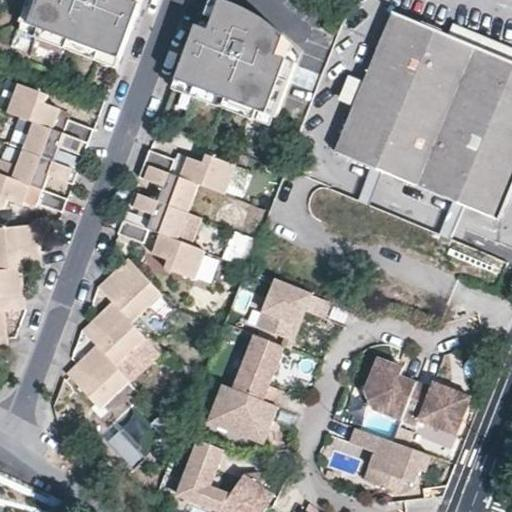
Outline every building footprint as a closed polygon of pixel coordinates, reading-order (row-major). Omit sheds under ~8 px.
[(31,0),(23,22),(25,23),(37,27),(42,29),(72,41),(103,53),(123,61),(144,5),(132,0),(31,0)] [(280,30),(246,8),(226,0),(224,0),(223,5),(218,19),(224,22),(219,33),(213,31),(200,26),(179,82),(198,89),(228,101),(260,113),(264,114),(276,119),(279,120),(303,56),(280,30)] [(223,5),(215,2),(210,16),(218,19),(223,5)] [(336,150),(421,186),(432,190),(499,219),(511,187),(511,61),(472,44),(395,12),(336,150)] [(219,33),(224,22),(218,19),(216,25),(213,31),(219,33)] [(37,27),(25,23),(22,31),(34,36),(37,27)] [(72,41),(42,29),(39,38),(45,40),(69,49),(72,41)] [(103,53),(72,41),(69,49),(100,61),(103,53)] [(123,61),(103,53),(100,61),(119,69),(123,61)] [(52,92),(22,80),(11,110),(43,122),(57,127),(65,106),(56,102),(49,100),(52,92)] [(198,89),(179,82),(176,90),(195,97),(198,89)] [(228,101),(198,89),(195,97),(225,109),(228,101)] [(260,113),(228,101),(225,109),(257,121),(260,113)] [(276,119),(264,114),(261,123),(263,123),(273,127),(273,126),(276,119)] [(98,126),(72,116),(67,131),(92,140),(98,126)] [(57,127),(43,122),(32,150),(56,159),(61,145),(87,155),(89,148),(92,140),(67,131),(57,127)] [(179,157),(154,147),(149,162),(174,171),(179,157)] [(56,159),(32,150),(22,178),(37,183),(46,187),(50,175),(75,185),(78,178),(81,169),(56,159)] [(242,163),(212,152),(209,160),(201,157),(192,154),(184,176),(198,181),(231,193),(242,163)] [(174,171),(149,162),(144,173),(143,176),(168,186),(163,200),(187,209),(198,181),(184,176),(174,171)] [(22,178),(0,169),(0,206),(8,209),(12,201),(28,207),(37,183),(22,178)] [(421,186),(408,218),(419,222),(432,190),(421,186)] [(71,196),(46,187),(40,202),(66,211),(68,205),(71,196)] [(511,187),(499,219),(510,223),(511,216),(511,187)] [(163,200),(137,191),(133,201),(132,205),(157,215),(152,228),(163,232),(190,242),(200,214),(187,209),(163,200)] [(147,242),(152,228),(127,218),(123,229),(121,233),(147,242)] [(419,222),(408,218),(401,232),(413,237),(419,222)] [(42,237),(41,223),(0,227),(0,267),(24,265),(45,263),(42,237)] [(248,264),(256,238),(233,230),(224,257),(248,264)] [(190,242),(163,232),(155,253),(171,259),(168,267),(193,277),(204,247),(190,242)] [(165,292),(131,255),(113,273),(101,285),(115,299),(136,321),(165,292)] [(25,276),(24,265),(0,267),(0,309),(7,309),(28,307),(25,276)] [(330,298),(275,276),(256,323),(286,335),(293,338),(305,307),(324,314),(330,298)] [(136,321),(115,299),(97,316),(84,328),(99,343),(133,378),(163,349),(149,335),(136,321)] [(10,344),(7,309),(0,309),(0,352),(11,351),(10,344)] [(283,342),(256,332),(235,386),(275,402),(281,386),(269,381),(284,343),(283,342)] [(290,345),(293,338),(286,335),(283,342),(284,343),(290,345)] [(133,378),(99,343),(75,367),(68,374),(102,409),(134,379),(133,378)] [(404,364),(378,354),(365,388),(374,405),(402,416),(417,379),(401,372),(404,364)] [(432,384),(417,379),(402,416),(401,419),(418,425),(421,416),(458,431),(473,394),(434,379),(432,384)] [(235,386),(233,385),(218,422),(242,432),(268,428),(278,403),(275,402),(235,386)] [(380,433),(356,424),(351,439),(375,448),(380,433)] [(268,428),(242,432),(264,440),(268,428)] [(128,467),(142,457),(121,429),(108,439),(128,467)] [(394,438),(380,433),(375,448),(365,475),(389,484),(393,471),(405,475),(416,479),(426,450),(394,438)] [(225,446),(200,436),(178,491),(221,508),(232,492),(210,483),(225,446)] [(259,511),(264,505),(260,470),(245,472),(232,492),(221,508),(219,509),(223,511),(259,511)] [(400,488),(405,475),(393,471),(389,484),(400,488)]
